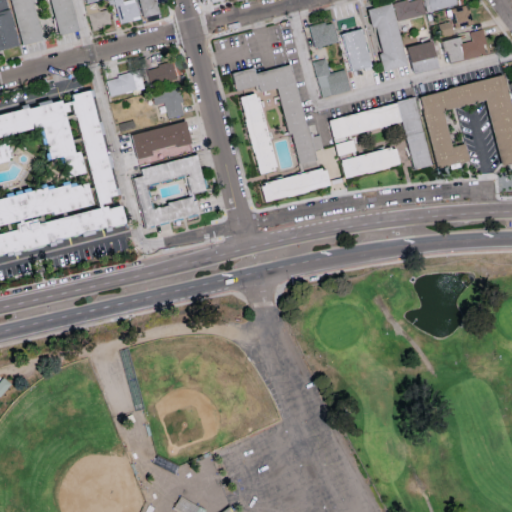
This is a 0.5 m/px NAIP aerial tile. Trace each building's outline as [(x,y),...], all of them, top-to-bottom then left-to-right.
[(0,0),(0,49),(16,45),(5,0),(0,0)] [(30,0),(9,0),(20,44),(40,40),(30,0)] [(48,0),(58,35),(78,29),(69,0),(48,0)] [(134,0),(124,0),(122,0),(111,0),(117,23),(139,17),(134,0)] [(157,14),(154,0),(138,0),(141,16),(157,14)] [(405,0),(392,3),(397,21),(424,14),(420,0),(405,0)] [(422,0),(426,11),(456,4),(454,0),(422,0)] [(111,24),(107,9),(97,11),(95,1),(85,4),(91,29),(111,24)] [(368,8),(381,70),(404,65),(392,3),(368,8)] [(471,23),(467,4),(450,8),(454,27),(471,23)] [(335,43),(331,21),(309,24),(312,47),(335,43)] [(440,36),(452,34),(449,21),(438,23),(440,36)] [(341,33),(349,71),(369,66),(361,28),(341,33)] [(441,40),(445,62),(486,54),(481,29),(469,32),(470,41),(460,43),(459,37),(441,40)] [(437,67),(430,40),(405,47),(412,74),(437,67)] [(329,73),(324,57),(311,61),(321,97),(349,89),(343,69),(329,73)] [(146,67),(149,84),(175,79),(172,62),(146,67)] [(230,73),(234,91),(256,86),(258,92),(277,88),(296,170),(316,165),(313,150),(322,148),(318,134),(307,137),(290,64),(254,73),(253,67),(230,73)] [(143,87),(138,70),(104,79),(109,96),(143,87)] [(485,101),(499,166),(511,163),(511,111),(505,76),(419,94),(434,167),(468,161),(464,144),(450,146),(442,110),(485,101)] [(152,93),(155,105),(163,103),(167,118),(184,113),(177,87),(152,93)] [(0,253),(124,228),(120,208),(100,206),(108,202),(108,197),(113,196),(91,90),(70,94),(70,101),(65,102),(45,101),(39,102),(29,108),(27,108),(25,105),(18,109),(0,113),(0,253)] [(256,92),(238,97),(256,175),(275,170),(256,92)] [(327,118),(331,138),(401,123),(410,169),(428,165),(414,99),(327,118)] [(130,133),(134,155),(190,143),(185,121),(130,133)] [(335,155),(354,152),(351,140),(333,143),(335,155)] [(343,177),(398,166),(394,147),(338,158),(343,177)] [(143,227),(197,215),(193,197),(149,207),(145,184),(184,175),(188,194),(204,190),(196,155),(139,167),(140,175),(132,177),(143,227)] [(329,186),(324,167),(258,184),(263,203),(329,186)] [(202,511),(204,509),(179,495),(173,507),(180,511),(202,511)]
